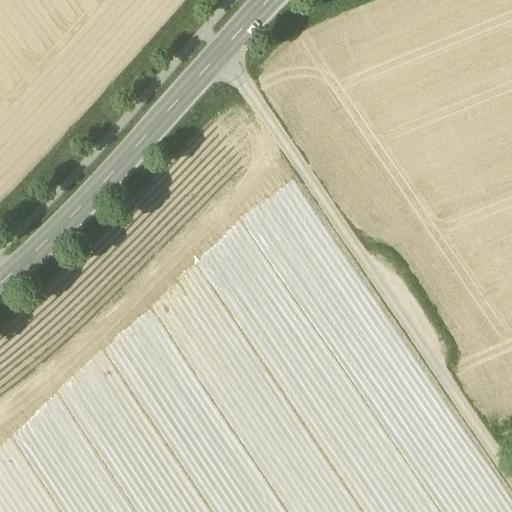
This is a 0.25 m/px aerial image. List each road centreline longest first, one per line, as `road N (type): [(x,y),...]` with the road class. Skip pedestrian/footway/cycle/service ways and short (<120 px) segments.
road 1 (track): [(220,54),(511,482)]
road 2 (secondary): [(0,285),(271,0)]
road 3 (track): [(197,0),(0,218)]
